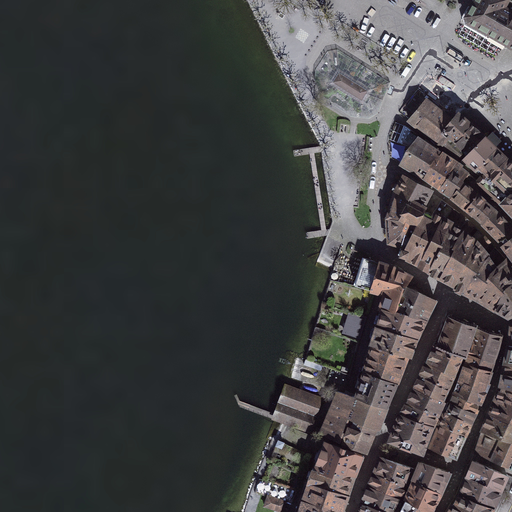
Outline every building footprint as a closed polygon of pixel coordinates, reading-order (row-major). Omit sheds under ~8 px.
[(476,0),(465,22),(509,45),(511,39),(511,3),(506,0),(476,0)] [(369,92),(341,75),(334,85),(363,103),(369,92)] [(452,122),(427,102),(410,121),(426,134),(423,137),(434,146),(438,146),(457,161),(464,155),(444,130),(452,122)] [(459,115),(452,122),(444,130),(464,155),(467,156),(485,138),(459,115)] [(414,146),(403,165),(422,177),(438,153),(419,137),(408,128),(404,144),(407,146),(414,146)] [(485,138),(467,156),(461,163),(481,178),(485,175),(488,178),(507,160),(485,138)] [(457,165),(438,153),(422,177),(439,188),(457,165)] [(485,175),(481,178),(478,183),(502,204),(511,193),(511,164),(507,160),(488,178),(485,175)] [(468,173),(457,165),(439,188),(452,198),(464,178),(468,173)] [(388,244),(401,245),(407,230),(406,222),(399,219),(410,202),(411,198),(423,205),(429,193),(424,189),(426,187),(417,182),(416,184),(403,178),(390,207),(388,244)] [(466,179),(464,178),(452,198),(467,210),(477,196),(465,185),(466,179)] [(511,193),(502,204),(511,215),(511,193)] [(492,209),(477,196),(467,210),(480,220),(492,209)] [(429,270),(460,215),(442,200),(431,216),(423,213),(426,208),(423,205),(411,198),(410,202),(399,219),(406,222),(407,230),(401,245),(399,255),(429,270)] [(499,239),(511,227),(492,209),(480,220),(499,239)] [(463,231),(471,222),(460,215),(429,270),(441,277),(456,245),(463,231)] [(475,247),(485,237),(471,222),(463,231),(456,245),(441,277),(456,285),(475,247)] [(511,227),(499,239),(505,244),(511,253),(511,227)] [(456,285),(466,292),(479,269),(496,248),(485,237),(475,247),(456,285)] [(466,292),(497,310),(502,299),(498,296),(500,290),(494,286),(494,282),(499,274),(511,270),(506,259),(496,248),(479,269),(466,292)] [(394,268),(365,258),(356,285),(385,295),(380,310),(384,311),(394,315),(396,311),(404,286),(407,287),(412,279),(396,271),(396,268),(394,268)] [(509,316),(511,314),(511,270),(499,274),(494,282),(494,286),(500,290),(498,296),(502,299),(497,310),(509,316)] [(404,286),(396,311),(426,319),(435,301),(407,287),(404,286)] [(378,328),(417,339),(426,319),(396,311),(394,315),(384,311),(378,328)] [(352,314),(345,333),(359,338),(366,319),(352,314)] [(479,326),(449,314),(437,346),(465,357),(467,358),(468,357),(478,327),(479,326)] [(503,334),(478,327),(468,357),(493,364),(503,334)] [(378,328),(372,345),(407,357),(410,358),(417,339),(378,328)] [(372,345),(365,371),(397,383),(407,357),(372,345)] [(465,357),(437,346),(428,363),(457,375),(465,357)] [(488,381),(493,364),(468,357),(467,358),(462,373),(488,381)] [(457,375),(428,363),(426,362),(421,375),(451,389),(457,375)] [(387,399),(390,401),(397,383),(365,371),(359,388),(387,399)] [(479,403),(488,381),(462,373),(454,393),(479,403)] [(451,389),(421,375),(414,387),(446,401),(451,389)] [(511,387),(504,385),(493,415),(511,422),(511,387)] [(286,386),(273,416),(309,431),(322,400),(286,386)] [(447,402),(414,387),(408,401),(441,417),(444,410),(447,402)] [(359,388),(358,391),(356,398),(383,408),(385,403),(387,399),(359,388)] [(383,408),(356,398),(337,392),(322,433),(331,437),(343,442),(352,419),(375,427),(383,408)] [(464,408),(475,412),(479,403),(454,393),(453,393),(449,401),(464,408)] [(441,417),(408,401),(402,414),(435,427),(436,427),(438,424),(441,417)] [(464,408),(449,401),(445,410),(470,422),(475,412),(464,408)] [(445,410),(444,410),(438,424),(465,435),(470,422),(445,410)] [(435,427),(402,414),(392,439),(424,452),(435,427)] [(511,422),(493,415),(486,431),(511,440),(511,422)] [(375,427),(352,419),(343,442),(365,451),(375,427)] [(465,435),(438,424),(436,427),(429,446),(455,457),(465,435)] [(478,453),(511,467),(511,440),(486,431),(478,453)] [(355,476),(362,456),(325,443),(315,470),(333,474),(335,470),(355,476)] [(373,473),(408,485),(414,468),(380,458),(373,473)] [(476,461),(469,477),(501,492),(508,476),(476,461)] [(437,500),(450,473),(421,462),(419,469),(411,488),(437,500)] [(315,470),(313,469),(309,483),(329,488),(329,491),(347,496),(353,481),(355,476),(335,470),(333,474),(315,470)] [(373,473),(369,486),(403,498),(408,485),(373,473)] [(494,509),(501,492),(469,477),(463,495),(494,509)] [(329,488),(309,483),(304,500),(335,511),(341,511),(347,496),(329,491),(329,488)] [(363,503),(385,511),(396,511),(403,498),(369,486),(363,503)] [(431,511),(437,500),(411,488),(407,500),(431,511)] [(492,511),(494,509),(463,495),(459,505),(472,511),(492,511)] [(282,511),(286,503),(269,496),(265,506),(281,511),(282,511)] [(335,511),(304,500),(301,499),(297,511),(335,511)] [(430,511),(431,511),(407,500),(404,508),(401,511),(430,511)] [(385,511),(363,503),(359,511),(385,511)]
